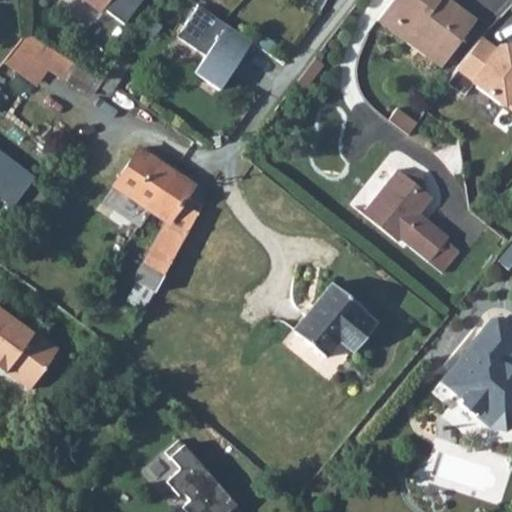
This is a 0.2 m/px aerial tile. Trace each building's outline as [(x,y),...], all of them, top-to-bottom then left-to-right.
[(83,0),(101,13),(110,0),(83,0)] [(394,0),(378,22),(393,34),(402,21),(451,57),(478,21),(451,2),(448,0),(394,0)] [(203,56),(193,74),(220,91),(250,44),(194,10),(176,35),(203,56)] [(402,21),(393,34),(441,70),(451,57),(402,21)] [(31,22),(26,30),(36,36),(41,29),(31,22)] [(26,30),(13,47),(23,54),(26,50),(36,36),(26,30)] [(48,43),(38,58),(92,95),(95,91),(100,83),(111,90),(115,85),(104,77),(107,74),(52,36),(48,43)] [(481,38),(479,40),(465,59),(480,70),(496,48),(481,38)] [(511,44),(511,43),(508,47),(502,48),(498,45),(496,48),(480,70),(465,59),(458,68),(473,80),(472,81),(505,106),(506,104),(511,108),(511,44)] [(13,47),(6,56),(16,64),(23,54),(13,47)] [(315,56),(297,79),(306,86),(324,62),(315,56)] [(107,74),(104,77),(115,85),(131,65),(119,57),(107,74)] [(108,142),(98,157),(113,168),(128,147),(112,136),(108,142)] [(114,186),(148,210),(174,173),(139,149),(114,186)] [(0,151),(0,198),(13,208),(33,176),(0,151)] [(399,168),(364,212),(401,240),(404,237),(432,258),(449,236),(452,232),(432,217),(427,225),(418,218),(435,196),(426,189),(425,173),(409,175),(399,168)] [(174,173),(148,210),(168,223),(158,239),(178,251),(209,196),(174,173)] [(116,189),(107,202),(137,223),(146,209),(116,189)] [(449,236),(432,258),(446,269),(463,246),(449,236)] [(158,239),(154,247),(174,259),(178,251),(158,239)] [(511,241),(497,259),(506,266),(511,258),(511,241)] [(147,259),(143,265),(163,277),(174,259),(154,247),(145,242),(139,254),(147,259)] [(143,265),(134,280),(155,292),(163,277),(143,265)] [(333,375),(357,347),(382,318),(367,306),(368,304),(338,277),(288,335),(333,375)] [(134,280),(115,312),(123,316),(136,324),(155,292),(134,280)] [(0,369),(3,372),(6,368),(30,386),(59,347),(34,327),(31,330),(0,306),(0,299),(0,298),(0,369)] [(123,316),(121,320),(134,328),(136,324),(123,316)] [(511,350),(511,326),(500,317),(491,318),(440,379),(462,397),(458,402),(473,415),(475,413),(482,419),(496,423),(509,421),(511,419),(511,376),(502,368),(502,363),(511,350)] [(178,439),(164,451),(179,468),(169,477),(189,499),(185,502),(194,511),(243,511),(244,511),(178,439)]
